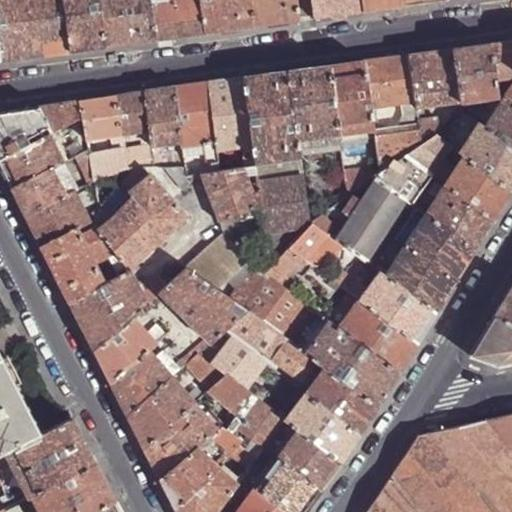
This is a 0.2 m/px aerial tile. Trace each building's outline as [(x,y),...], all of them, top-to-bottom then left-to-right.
[(53,0),(0,0),(0,54),(1,64),(13,62),(53,56),(61,55),(53,0)] [(106,49),(98,0),(53,0),(61,55),(91,51),(106,49)] [(134,45),(155,42),(149,0),(98,0),(106,49),(134,45)] [(205,34),(200,0),(149,0),(155,42),(182,38),(205,34)] [(250,0),(200,0),(205,34),(235,30),(254,28),(250,0)] [(277,24),(314,19),(311,0),(250,0),(254,28),(277,24)] [(362,12),(360,0),(311,0),(314,19),(337,16),(362,12)] [(402,7),(401,0),(360,0),(362,12),(375,11),(392,8),(402,7)] [(511,41),(504,43),(490,45),(495,81),(511,78),(511,41)] [(461,49),(450,50),(458,103),(485,99),(486,102),(491,99),(498,98),(495,81),(490,45),(461,49)] [(420,54),(406,56),(420,146),(435,137),(432,118),(422,119),(420,109),(458,103),(450,50),(420,54)] [(395,126),(371,130),(371,132),(375,168),(376,175),(377,176),(403,158),(420,146),(406,56),(392,58),(400,116),(395,126)] [(362,62),(371,130),(395,126),(400,116),(392,58),(377,60),(362,62)] [(336,66),(328,67),(336,137),(371,132),(371,130),(362,62),(336,66)] [(298,71),(287,72),(296,142),(336,137),(328,67),(298,71)] [(252,153),(254,166),(297,159),(296,142),(287,72),(255,77),(243,79),(251,146),(252,153)] [(215,82),(208,83),(216,152),(251,146),(243,79),(215,82)] [(181,142),(182,152),(184,167),(186,178),(200,175),(218,172),(216,152),(208,83),(183,87),(173,88),(181,142)] [(511,84),(503,99),(511,106),(511,84)] [(151,91),(143,93),(149,139),(150,145),(150,147),(181,142),(173,88),(151,91)] [(117,136),(128,134),(129,142),(149,139),(143,93),(124,95),(112,97),(117,136)] [(78,102),(81,117),(85,140),(117,136),(112,97),(92,100),(78,102)] [(511,106),(503,99),(483,128),(511,150),(511,106)] [(36,108),(48,134),(81,117),(78,102),(54,105),(36,108)] [(0,159),(47,135),(48,134),(36,108),(6,112),(0,112),(0,159)] [(460,119),(435,137),(449,148),(457,154),(478,124),(467,116),(460,119)] [(478,124),(457,154),(461,157),(509,193),(511,187),(511,150),(483,128),(478,124)] [(0,167),(5,178),(10,189),(62,163),(47,135),(0,159),(0,167)] [(435,137),(420,146),(403,158),(430,178),(435,182),(442,187),(490,223),(500,207),(509,193),(461,157),(454,169),(442,160),(449,148),(435,137)] [(128,145),(119,146),(119,150),(122,171),(126,170),(130,173),(134,169),(152,168),(151,156),(150,147),(150,145),(129,149),(128,145)] [(90,169),(92,181),(122,171),(119,150),(88,155),(88,159),(90,169)] [(87,151),(74,157),(78,164),(88,159),(88,155),(87,151)] [(151,156),(152,168),(162,168),(184,167),(182,152),(151,156)] [(243,153),(244,168),(254,166),(252,153),(243,153)] [(376,175),(370,179),(375,183),(403,203),(408,207),(430,178),(403,158),(377,176),(376,175)] [(90,169),(88,159),(78,164),(82,173),(90,169)] [(297,159),(254,166),(257,185),(300,177),(297,159)] [(339,163),(343,198),(370,179),(376,175),(375,168),(348,173),(347,162),(339,163)] [(20,207),(24,215),(73,191),(75,190),(62,163),(10,189),(20,207)] [(218,172),(200,175),(218,222),(238,215),(259,207),(257,185),(254,166),(244,168),(218,172)] [(184,167),(162,168),(182,192),(191,184),(186,178),(184,167)] [(88,184),(92,181),(90,169),(82,173),(88,184)] [(127,270),(128,269),(187,218),(150,175),(127,193),(132,198),(110,222),(98,230),(127,270)] [(300,177),(257,185),(259,207),(264,245),(268,273),(286,250),(305,227),(305,226),(300,177)] [(430,178),(408,207),(410,208),(415,212),(435,182),(430,178)] [(348,221),(335,242),(363,263),(366,258),(403,203),(375,183),(359,204),(351,199),(343,212),(341,211),(338,214),(340,216),(348,221)] [(442,187),(423,217),(472,252),(481,239),(490,223),(442,187)] [(34,235),(40,247),(81,226),(88,222),(73,191),(24,215),(34,235)] [(423,217),(419,214),(416,217),(408,219),(391,246),(401,252),(423,217)] [(242,226),(238,215),(218,222),(222,234),(242,226)] [(316,217),(308,223),(323,233),(328,225),(316,217)] [(390,268),(384,278),(434,314),(444,298),(461,270),(472,252),(423,217),(401,252),(390,268)] [(308,223),(305,227),(286,250),(301,261),(303,262),(326,236),(323,233),(308,223)] [(59,284),(68,303),(103,284),(93,265),(106,258),(117,277),(129,271),(128,269),(127,270),(98,230),(95,227),(84,233),(81,226),(40,247),(59,284)] [(222,234),(188,266),(184,270),(185,271),(213,290),(244,262),(222,234)] [(264,245),(246,263),(264,277),(268,273),(264,245)] [(268,273),(264,277),(279,287),(301,261),(286,250),(268,273)] [(366,258),(363,263),(378,273),(380,268),(366,258)] [(264,277),(246,263),(244,262),(213,290),(246,314),(302,354),(327,322),(279,287),(264,277)] [(68,303),(93,353),(132,318),(137,314),(166,288),(157,275),(156,274),(136,284),(129,271),(117,277),(103,284),(68,303)] [(166,288),(137,314),(141,319),(146,315),(145,314),(151,310),(154,309),(164,300),(207,340),(211,344),(229,329),(246,314),(213,290),(185,271),(166,288)] [(340,271),(331,282),(333,285),(357,301),(416,344),(423,331),(434,314),(384,278),(378,273),(365,289),(340,271)] [(511,285),(505,297),(494,315),(511,325),(511,285)] [(357,301),(337,329),(397,374),(406,359),(416,344),(357,301)] [(229,329),(302,384),(316,364),(302,354),(246,314),(229,329)] [(511,362),(511,325),(494,315),(483,333),(469,356),(497,366),(511,362)] [(149,353),(156,346),(165,338),(155,327),(147,335),(132,318),(93,353),(100,365),(108,381),(120,406),(127,418),(172,379),(179,372),(162,353),(154,359),(149,353)] [(172,322),(162,332),(170,340),(181,330),(172,322)] [(327,322),(302,354),(316,364),(320,367),(325,371),(376,407),(385,393),(397,374),(337,329),(327,322)] [(186,367),(201,354),(211,344),(207,340),(182,363),(185,367),(186,367)] [(229,376),(246,390),(265,365),(233,340),(214,364),(229,376)] [(210,393),(229,376),(214,364),(201,354),(186,367),(210,393)] [(0,457),(6,454),(40,437),(0,358),(0,457)] [(325,371),(306,396),(358,437),(366,424),(376,407),(325,371)] [(244,404),(252,394),(246,390),(229,376),(210,393),(237,413),(244,404)] [(139,442),(144,450),(195,405),(172,379),(127,418),(139,442)] [(261,400),(265,403),(267,400),(271,394),(262,388),(256,395),(261,400)] [(253,410),(261,400),(256,395),(252,393),(252,394),(244,404),(253,410)] [(287,420),(286,421),(341,464),(348,452),(358,437),(306,396),(287,420)] [(264,450),(269,444),(269,442),(285,420),(286,421),(287,420),(283,417),(277,412),(265,403),(261,400),(253,410),(238,431),(264,450)] [(155,474),(160,482),(197,451),(211,440),(220,432),(195,405),(144,450),(155,474)] [(277,412),(283,417),(288,411),(282,406),(277,412)] [(511,511),(511,414),(417,436),(366,511),(511,511)] [(34,496),(96,464),(85,444),(73,420),(62,425),(40,437),(6,454),(29,498),(34,496)] [(341,464),(286,421),(285,420),(269,442),(269,444),(277,458),(320,492),(329,480),(341,464)] [(231,455),(238,446),(240,443),(223,430),(220,432),(211,440),(227,452),(215,467),(197,451),(160,482),(168,499),(175,511),(219,470),(231,455)] [(250,469),(257,460),(238,446),(231,455),(250,469)] [(277,458),(255,488),(287,511),(305,511),(309,508),(320,492),(277,458)] [(114,499),(96,464),(34,496),(41,511),(99,511),(116,503),(114,499)] [(175,511),(218,511),(238,486),(219,470),(175,511)] [(287,511),(255,488),(237,511),(287,511)] [(30,511),(35,510),(29,498),(19,504),(23,511),(30,511)] [(120,511),(116,503),(99,511),(120,511)]
